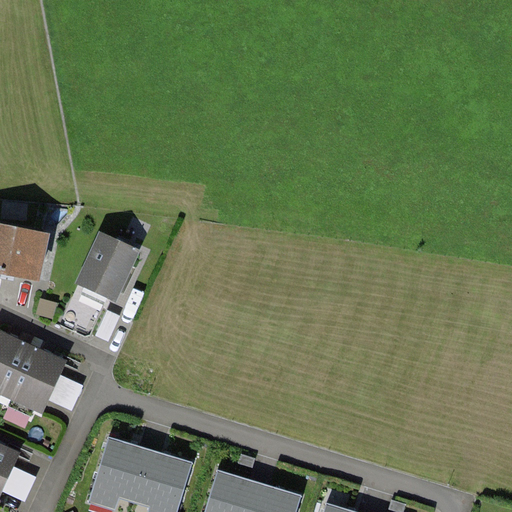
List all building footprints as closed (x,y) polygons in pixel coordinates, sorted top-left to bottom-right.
[(0,272),(36,280),(44,240),(45,234),(0,225),(0,272)] [(101,236),(79,283),(85,286),(80,295),(104,306),(108,297),(114,299),(136,252),(120,244),(101,236)] [(11,339),(0,333),(0,395),(1,393),(7,395),(29,347),(11,339)] [(46,355),(29,347),(7,395),(12,398),(8,407),(31,417),(35,409),(41,411),(63,363),(46,355)] [(143,448),(108,437),(88,503),(115,511),(119,499),(134,504),(150,450),(143,448)] [(0,446),(0,490),(17,454),(0,446)] [(157,452),(150,450),(134,504),(148,508),(147,511),(177,511),(192,463),(157,452)] [(254,459),(240,454),(238,464),(251,468),(254,459)] [(252,481),(216,470),(203,511),(250,511),(259,483),(252,481)] [(266,485),(259,483),(250,511),(295,511),(301,496),(266,485)] [(402,511),(405,504),(391,500),(388,510),(395,511),(402,511)] [(354,511),(326,503),(323,511),(354,511)]
